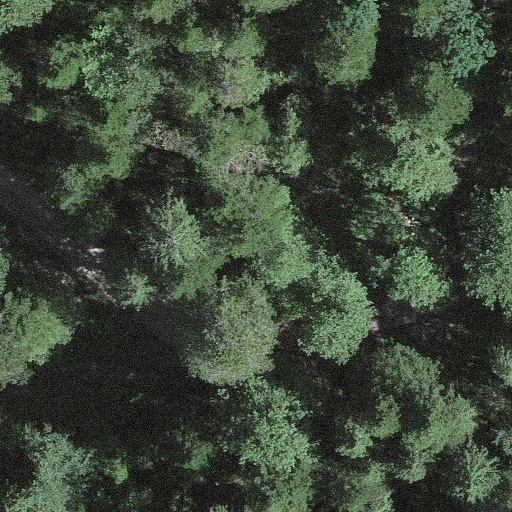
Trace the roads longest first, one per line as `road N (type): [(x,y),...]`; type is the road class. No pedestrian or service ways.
road 1 (unclassified): [(511,285),(345,335),(281,347),(239,342),(176,319),(0,198)]
road 2 (track): [(0,387),(185,368),(239,342)]
